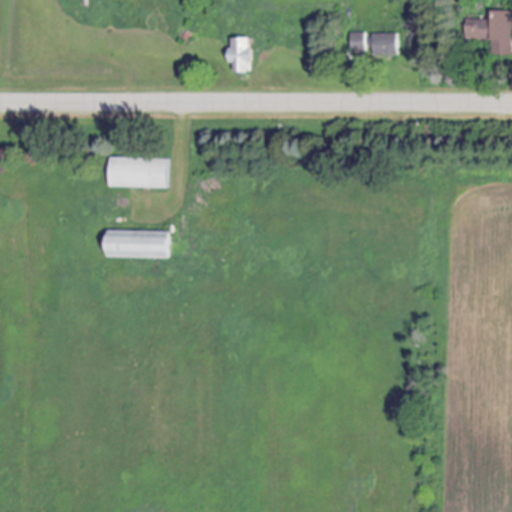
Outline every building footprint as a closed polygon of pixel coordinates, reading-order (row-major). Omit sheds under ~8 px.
[(511,12),(499,12),(499,21),(471,20),(471,41),(499,41),(499,49),(503,49),(503,55),(511,55),(511,12)] [(370,53),(370,34),(354,34),(354,53),(370,53)] [(406,56),(405,35),(377,36),(378,57),(406,56)] [(257,40),(239,39),(239,51),(235,51),(235,65),(240,65),(240,74),(257,74),(257,63),(263,63),(263,50),(257,50),(257,40)] [(177,161),(119,159),(118,189),(176,190),(177,161)] [(181,234),(114,233),(114,259),(181,260),(181,234)]
